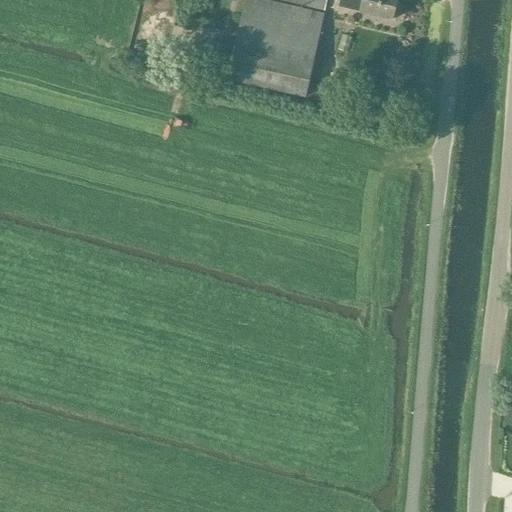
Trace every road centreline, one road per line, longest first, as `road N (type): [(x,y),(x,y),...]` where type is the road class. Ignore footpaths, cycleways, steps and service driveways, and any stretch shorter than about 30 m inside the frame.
road 1 (unclassified): [(414,511),(455,0)]
road 2 (unclassified): [(472,511),(511,127)]
